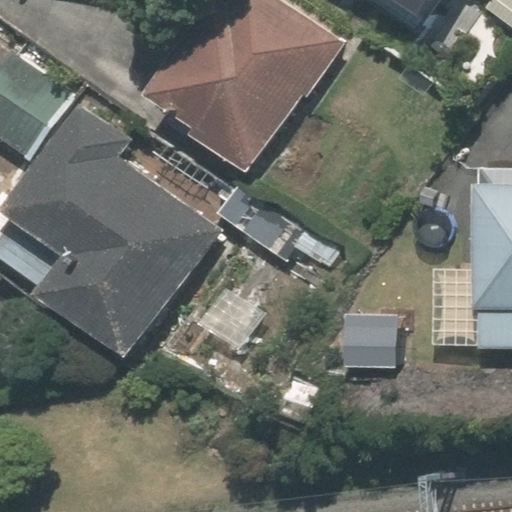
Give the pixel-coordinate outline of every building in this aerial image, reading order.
[(362,41),(306,0),(224,0),(156,96),(265,175),(362,41)] [(387,0),(434,36),(461,0),(387,0)] [(0,125),(41,156),(88,94),(29,50),(0,89),(0,125)] [(136,152),(154,122),(97,88),(25,209),(94,250),(62,304),(158,361),(245,216),(136,152)] [(511,171),(496,170),(491,266),(449,264),(446,340),(511,342),(511,171)]
